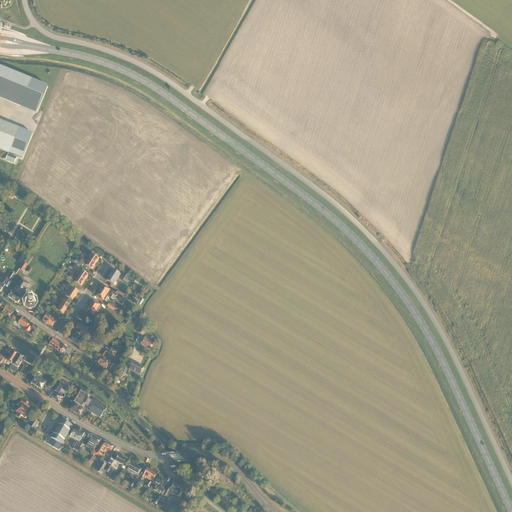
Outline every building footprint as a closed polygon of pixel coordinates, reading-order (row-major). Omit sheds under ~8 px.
[(0,94),(38,110),(47,87),(0,68),(0,94)] [(0,150),(22,159),(32,134),(0,121),(0,150)] [(14,164),(17,158),(8,154),(5,161),(14,164)] [(23,272),(28,265),(33,258),(29,255),(19,269),(23,272)] [(92,255),(88,260),(95,265),(98,259),(92,255)] [(81,268),(83,264),(79,261),(76,259),(74,263),(76,264),(81,268)] [(95,265),(88,260),(85,266),(91,270),(95,265)] [(117,279),(120,275),(113,270),(106,281),(113,285),(116,281),(117,282),(118,280),(117,279)] [(81,272),(78,277),(84,281),(88,276),(81,272)] [(130,286),(132,283),(134,279),(127,274),(123,281),(130,286)] [(80,287),(84,281),(78,277),(74,283),(80,287)] [(0,291),(1,292),(9,280),(6,278),(2,284),(0,282),(0,291)] [(26,295),(32,287),(20,278),(10,291),(11,292),(8,297),(18,304),(21,299),(22,300),(26,295)] [(103,285),(99,291),(108,296),(107,296),(111,298),(113,295),(116,297),(116,296),(122,300),(124,296),(117,292),(116,294),(110,290),(103,285)] [(68,292),(75,296),(78,292),(71,287),(68,292)] [(105,300),(107,296),(108,296),(99,291),(96,297),(102,301),(103,299),(105,300)] [(72,301),(75,296),(68,292),(65,296),(72,301)] [(33,309),(35,306),(34,301),(31,299),(27,300),(25,303),(25,307),(29,309),(33,309)] [(59,306),(66,310),(69,306),(62,301),(59,306)] [(93,301),(90,306),(98,311),(100,307),(99,306),(100,305),(93,301)] [(107,307),(114,312),(119,315),(119,313),(115,310),(116,309),(109,304),(107,307)] [(63,315),(66,310),(59,306),(57,310),(63,315)] [(95,316),(98,311),(90,306),(86,312),(93,316),(93,315),(95,316)] [(9,319),(13,312),(6,307),(2,314),(9,319)] [(43,321),(47,324),(52,317),(47,314),(44,317),(45,318),(43,321)] [(52,317),(47,324),(52,327),(54,324),(55,325),(58,321),(52,317)] [(25,331),(28,334),(31,329),(28,326),(30,325),(21,319),(18,324),(26,329),(25,331)] [(77,345),(82,338),(83,335),(87,337),(91,332),(79,324),(75,330),(74,329),(68,339),(75,344),(77,345)] [(142,336),(147,329),(142,326),(143,326),(139,324),(136,329),(139,331),(138,333),(142,336)] [(110,341),(113,335),(106,330),(102,336),(110,341)] [(96,335),(92,332),(88,338),(89,339),(88,341),(90,343),(91,341),(92,341),(94,342),(96,338),(95,337),(96,335)] [(156,340),(153,338),(152,337),(150,341),(145,337),(141,344),(149,350),(156,340)] [(57,350),(58,349),(61,350),(60,352),(62,353),(63,351),(64,352),(67,348),(62,344),(61,346),(60,346),(61,344),(53,339),(49,345),(57,350)] [(112,349),(108,353),(114,357),(117,352),(112,349)] [(24,362),(25,359),(13,351),(6,361),(12,365),(9,370),(15,373),(22,361),(23,362),(24,362)] [(107,367),(110,369),(113,364),(110,362),(110,361),(103,356),(98,363),(106,369),(107,367)] [(24,362),(23,362),(22,365),(24,366),(20,373),(26,376),(35,363),(26,358),(25,359),(24,362)] [(128,374),(130,371),(139,376),(144,368),(133,362),(131,366),(127,365),(124,372),(128,374)] [(41,390),(46,382),(36,376),(31,384),(41,390)] [(62,402),(65,396),(60,393),(64,387),(57,383),(52,390),(56,392),(52,399),(59,404),(61,401),(62,402)] [(70,411),(80,416),(81,416),(82,414),(82,413),(82,412),(81,411),(83,408),(100,418),(104,412),(107,407),(102,404),(98,401),(86,393),(87,392),(81,388),(80,391),(73,402),(76,404),(74,407),(73,407),(70,411)] [(29,413),(33,408),(21,400),(17,405),(20,407),(16,412),(18,413),(16,417),(19,419),(21,415),(26,418),(29,413)] [(34,430),(38,423),(33,420),(29,427),(34,430)] [(65,439),(66,438),(71,430),(72,427),(61,420),(54,433),(65,439)] [(70,438),(76,441),(73,447),(74,448),(73,449),(78,452),(84,441),(81,440),(85,434),(81,431),(79,430),(79,431),(75,428),(72,434),(70,438)] [(59,450),(65,439),(54,433),(53,434),(49,432),(47,436),(51,438),(47,444),(59,450)] [(97,446),(101,441),(91,435),(88,441),(86,440),(83,444),(92,449),(93,448),(95,449),(97,446)] [(110,453),(114,446),(105,441),(103,446),(100,444),(94,454),(102,459),(107,451),(110,453)] [(113,470),(114,469),(115,470),(117,467),(119,464),(120,465),(122,466),(125,461),(125,460),(118,456),(116,460),(115,462),(114,461),(110,468),(113,470)] [(106,466),(102,463),(97,472),(101,475),(106,466)] [(137,476),(141,470),(131,464),(127,470),(137,476)] [(113,470),(110,468),(107,466),(104,471),(110,474),(113,470)] [(152,482),(157,475),(148,469),(143,477),(152,482)] [(165,489),(161,487),(165,480),(158,476),(153,484),(157,486),(154,491),(159,494),(158,495),(161,497),(165,491),(164,490),(165,489)] [(134,490),(137,484),(131,481),(128,487),(134,490)] [(163,496),(165,497),(166,498),(169,492),(178,497),(183,486),(174,481),(173,483),(170,481),(165,490),(163,496)]
